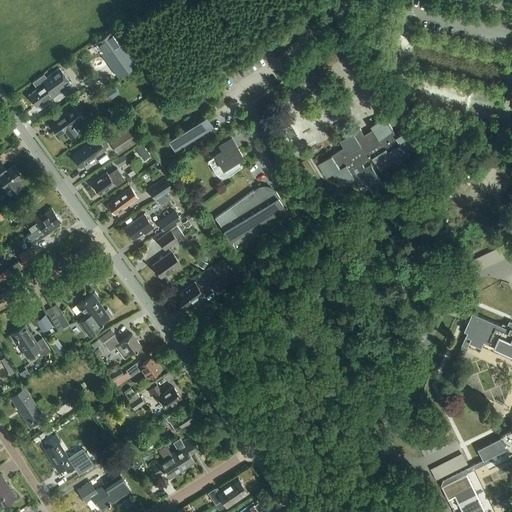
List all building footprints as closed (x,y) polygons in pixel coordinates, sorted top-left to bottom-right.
[(119,77),(137,64),(138,63),(114,29),(95,43),(119,77)] [(38,89),(30,95),(37,106),(46,99),(48,101),(72,84),(61,68),(47,77),(45,73),(33,82),(38,89)] [(114,85),(103,93),(109,101),(120,94),(114,85)] [(79,131),(76,126),(84,120),(75,107),(66,113),(51,124),(60,135),(66,131),(71,138),(79,131)] [(355,169),(373,157),(382,170),(395,162),(397,165),(410,156),(406,150),(419,142),(411,128),(398,136),(385,117),(372,125),(374,129),(365,134),(361,128),(340,141),(344,147),(319,163),(328,177),(334,173),(342,186),(359,175),(355,169)] [(204,124),(203,124),(201,121),(200,121),(183,132),(178,135),(170,140),(176,150),(212,128),(212,127),(211,126),(210,125),(208,124),(207,124),(206,124),(204,124)] [(130,126),(109,140),(116,151),(113,157),(114,159),(119,156),(118,153),(139,140),(130,126)] [(101,136),(98,138),(98,137),(73,155),(81,167),(106,149),(106,148),(108,146),(108,145),(108,144),(108,143),(108,142),(103,136),(101,136)] [(225,150),(216,156),(220,162),(213,166),(212,165),(212,166),(216,173),(217,173),(221,176),(225,176),(229,175),(230,176),(243,166),(242,166),(241,167),(237,160),(243,155),(233,138),(222,145),(223,145),(225,150)] [(125,154),(115,160),(119,166),(129,161),(125,154)] [(307,159),(300,164),(309,178),(316,173),(307,159)] [(0,178),(7,188),(5,190),(9,195),(21,187),(17,182),(24,177),(15,165),(5,171),(0,164),(0,163),(0,178)] [(176,176),(190,168),(187,163),(182,166),(181,164),(172,170),(176,176)] [(109,174),(107,172),(93,182),(101,194),(115,184),(116,186),(126,179),(117,168),(109,174)] [(165,176),(148,188),(156,200),(174,188),(165,176)] [(232,240),(251,229),(253,233),(259,229),(257,226),(279,212),(281,215),(287,212),(279,198),(281,197),(277,191),(275,192),(273,190),(269,188),(266,187),(265,187),(260,188),(255,192),(254,190),(216,218),(232,240)] [(135,199),(128,189),(108,203),(116,213),(135,199)] [(41,214),(27,224),(32,231),(32,232),(37,228),(40,226),(57,215),(52,208),(42,216),(41,214)] [(174,210),(158,222),(163,230),(180,218),(174,210)] [(145,214),(126,227),(134,239),(144,232),(145,234),(154,227),(145,214)] [(32,231),(17,242),(23,251),(30,246),(61,224),(60,222),(62,221),(57,215),(40,226),(37,228),(32,232),(32,231)] [(183,223),(187,228),(192,224),(188,220),(183,223)] [(177,225),(158,238),(165,250),(179,240),(178,239),(184,235),(177,225)] [(23,251),(19,254),(26,265),(37,257),(30,246),(23,251)] [(153,265),(162,277),(181,264),(172,251),(153,265)] [(202,259),(199,265),(204,268),(208,262),(202,259)] [(223,263),(226,269),(231,267),(227,260),(223,263)] [(9,267),(13,274),(23,268),(19,261),(9,267)] [(227,274),(212,284),(218,294),(233,285),(227,274)] [(184,307),(192,302),(193,303),(205,294),(196,281),(176,296),(184,307)] [(96,292),(93,293),(73,308),(77,314),(82,310),(87,316),(83,319),(84,319),(102,305),(98,299),(100,298),(96,292)] [(109,308),(106,310),(102,305),(84,319),(83,319),(80,322),(91,337),(99,331),(97,328),(114,315),(109,308)] [(511,322),(510,322),(509,325),(504,323),(503,325),(473,312),(465,330),(469,332),(467,336),(472,338),(470,342),(482,347),(485,341),(511,353),(511,429),(501,435),(502,437),(479,448),(485,460),(507,448),(510,454),(511,452),(511,322)] [(46,314),(36,320),(43,331),(53,324),(46,314)] [(69,324),(63,314),(58,317),(64,327),(69,324)] [(58,317),(52,320),(58,331),(64,327),(58,317)] [(28,356),(39,350),(43,355),(51,350),(43,338),(37,342),(26,325),(13,333),(28,356)] [(125,359),(142,346),(133,334),(120,343),(114,336),(115,335),(110,330),(99,338),(110,351),(116,347),(125,359)] [(62,344),(55,349),(60,356),(67,351),(62,344)] [(8,356),(4,358),(12,373),(16,370),(8,356)] [(141,369),(148,379),(160,371),(151,358),(143,364),(139,366),(137,363),(136,363),(127,370),(131,376),(141,369)] [(120,367),(109,373),(114,381),(125,374),(120,367)] [(174,386),(164,394),(158,384),(150,390),(156,400),(161,397),(168,407),(182,397),(174,386)] [(131,387),(124,391),(127,396),(134,391),(131,387)] [(39,421),(45,417),(26,388),(12,397),(29,423),(37,418),(39,421)] [(137,392),(127,399),(134,410),(146,403),(141,395),(140,396),(137,392)] [(87,403),(80,394),(70,401),(76,411),(87,403)] [(176,431),(182,427),(196,418),(189,407),(175,416),(171,411),(164,416),(168,420),(176,431)] [(158,423),(161,429),(168,425),(164,419),(158,423)] [(59,472),(65,468),(68,472),(76,467),(81,473),(94,465),(87,453),(72,463),(58,442),(61,440),(57,434),(45,441),(49,447),(45,450),(59,472)] [(178,449),(172,453),(183,470),(196,462),(190,453),(197,449),(190,437),(183,441),(181,438),(174,442),(178,449)] [(132,451),(136,457),(155,446),(151,439),(136,447),(137,449),(132,451)] [(118,449),(109,455),(115,465),(125,459),(118,449)] [(183,470),(172,453),(161,460),(160,457),(151,463),(157,473),(164,469),(170,478),(183,470)] [(127,463),(122,466),(125,471),(130,468),(127,463)] [(1,474),(0,474),(0,507),(17,497),(1,474)] [(486,511),(467,474),(443,486),(449,499),(455,496),(463,511),(486,511)] [(130,490),(121,475),(97,491),(91,483),(80,490),(86,500),(93,495),(102,508),(130,490)] [(149,476),(144,479),(148,486),(153,482),(149,476)] [(209,491),(217,504),(245,485),(240,478),(219,492),(215,486),(209,491)] [(245,485),(217,504),(221,509),(226,506),(227,506),(249,491),(245,485)] [(261,511),(264,510),(259,503),(256,505),(254,503),(240,511),(261,511)]
